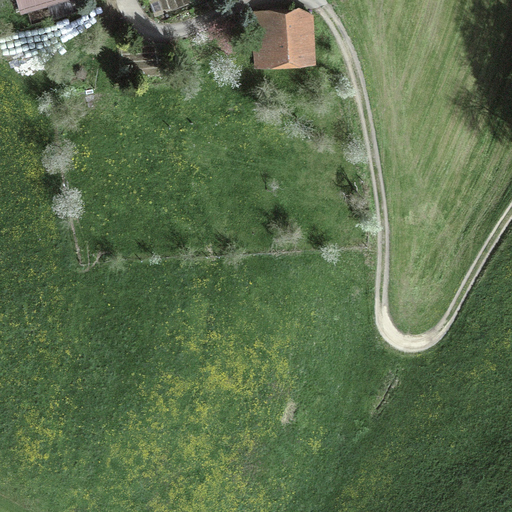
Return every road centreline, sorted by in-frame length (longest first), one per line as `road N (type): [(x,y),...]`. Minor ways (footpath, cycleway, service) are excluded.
road 1 (track): [(511,207),(436,332),(417,341),(394,334),(383,306),(375,169),(351,64)]
road 2 (track): [(127,0),(144,24),(172,32),(250,0)]
